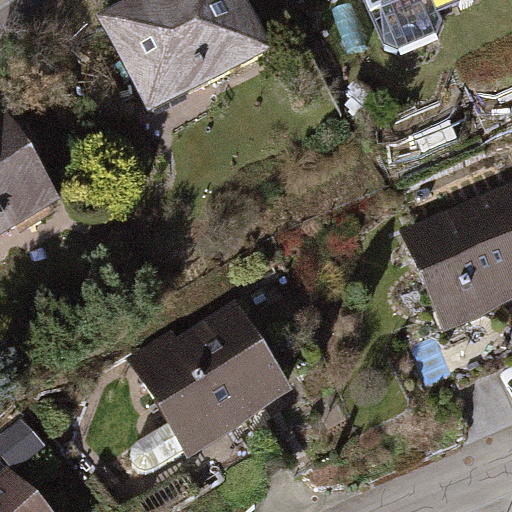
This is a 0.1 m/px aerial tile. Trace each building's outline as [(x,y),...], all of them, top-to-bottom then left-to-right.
[(279,76),(241,0),(148,0),(96,26),(152,138),(279,76)] [(382,0),(393,23),(442,0),(382,0)] [(0,257),(59,222),(0,124),(0,257)] [(511,308),(511,186),(510,182),(395,229),(440,338),(511,308)] [(297,409),(238,303),(129,363),(188,470),(297,409)] [(31,511),(3,478),(0,480),(0,511),(31,511)]
